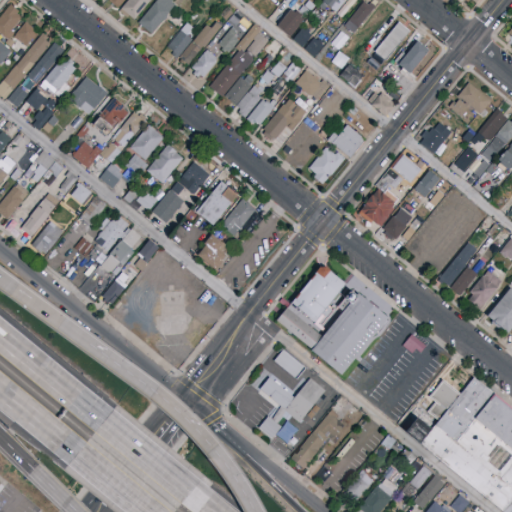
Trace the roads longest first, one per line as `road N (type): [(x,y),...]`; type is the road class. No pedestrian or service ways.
road 1 (residential): [(51,0),(511,377)]
road 2 (secondary): [(504,0),(187,399)]
road 3 (residential): [(187,399),(0,246)]
road 4 (motorway): [(251,511),(203,439),(90,347)]
road 5 (secondary): [(187,399),(91,511)]
road 6 (motorway): [(99,422),(0,340)]
road 7 (residential): [(321,511),(224,434)]
road 8 (residential): [(415,0),(511,78)]
road 9 (motorway): [(194,500),(99,422)]
